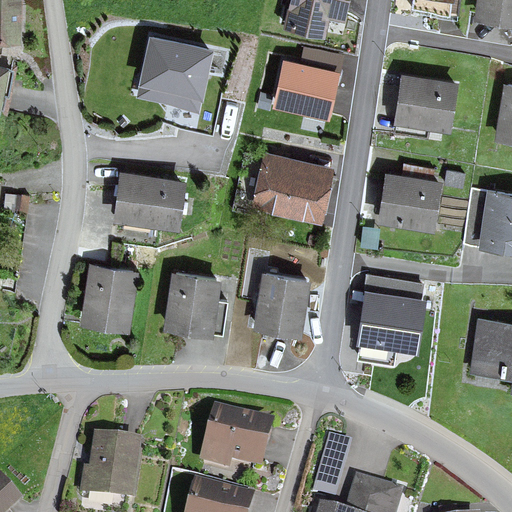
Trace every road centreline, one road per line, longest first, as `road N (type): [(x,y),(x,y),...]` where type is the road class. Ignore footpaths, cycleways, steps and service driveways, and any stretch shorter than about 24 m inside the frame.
road 1 (residential): [(378,0),(318,390)]
road 2 (residential): [(52,0),(75,179),(44,380)]
road 3 (residential): [(318,390),(197,377),(87,378)]
road 4 (residential): [(511,498),(396,421),(318,390)]
road 5 (residential): [(87,378),(49,511)]
road 6 (residential): [(318,390),(283,511)]
